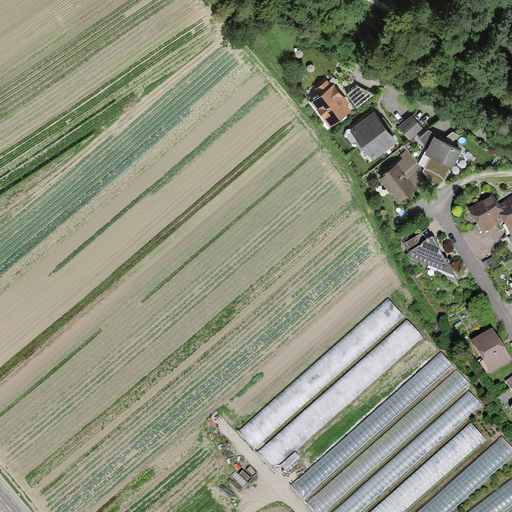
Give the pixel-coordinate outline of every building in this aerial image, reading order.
[(319,93),(309,101),(330,125),(354,106),(333,81),(325,87),(320,81),(314,86),(319,93)] [(357,85),(348,94),(357,104),(372,92),(357,85)] [(347,132),(357,144),(379,125),(369,113),(347,132)] [(412,115),(398,125),(405,136),(420,127),(412,115)] [(391,139),(379,125),(357,144),(369,158),(391,139)] [(417,135),(425,149),(451,163),(460,147),(434,133),(427,127),(417,135)] [(406,154),(375,177),(393,202),(425,179),(406,154)] [(483,201),(460,217),(476,240),(499,224),(483,201)] [(511,201),(493,214),(510,241),(511,240),(511,201)] [(456,279),(432,238),(403,258),(456,279)] [(495,262),(492,257),(483,263),(486,268),(495,262)] [(489,331),(469,344),(488,373),(508,360),(489,331)]
